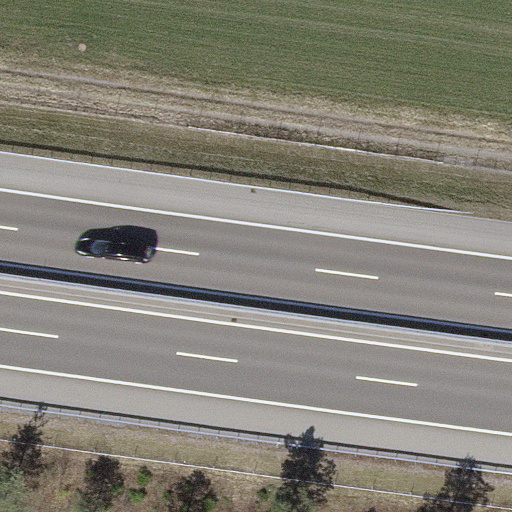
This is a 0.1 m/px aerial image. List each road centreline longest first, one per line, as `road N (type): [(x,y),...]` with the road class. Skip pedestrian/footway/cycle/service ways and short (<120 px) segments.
road 1 (track): [(0,76),(511,152)]
road 2 (motorway): [(511,296),(0,226)]
road 3 (motorway): [(0,328),(511,396)]
